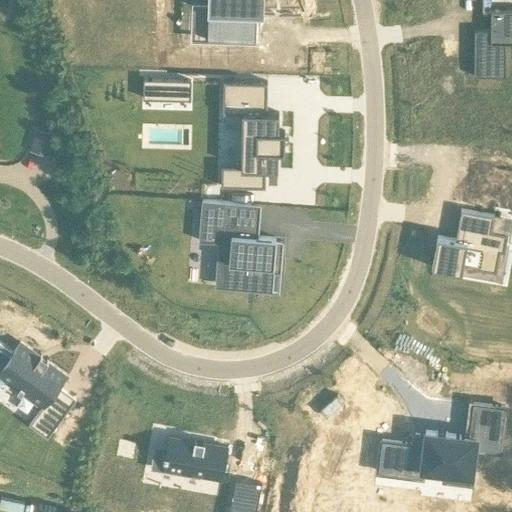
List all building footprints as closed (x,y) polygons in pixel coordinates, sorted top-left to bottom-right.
[(208,0),(208,39),(251,40),(252,0),(208,0)] [(475,30),(474,77),(505,77),(505,44),(511,43),(511,10),(491,10),(491,30),(475,30)] [(222,166),(221,186),(265,187),(266,169),(278,169),(278,151),(284,151),(285,144),(285,138),(285,131),(279,131),(279,113),(267,112),(267,82),(224,81),(223,113),(243,114),(241,166),(222,166)] [(53,134),(38,130),(32,150),(46,155),(53,134)] [(199,241),(219,242),(225,243),(224,262),(232,263),(230,285),(248,287),(248,290),(258,291),(258,288),(266,288),(267,271),(281,272),(283,241),(276,241),(276,238),(258,237),(232,234),(235,204),(235,203),(202,200),(199,241)] [(439,234),(435,265),(472,270),(473,262),(506,266),(509,245),(511,245),(511,227),(499,226),(501,210),(467,206),(464,236),(439,234)] [(0,341),(0,375),(19,389),(18,390),(21,393),(22,391),(42,406),(29,423),(47,437),(76,398),(59,386),(66,376),(47,362),(46,361),(41,357),(40,357),(21,342),(13,352),(0,341)] [(381,439),(377,471),(422,477),(423,470),(472,477),(476,448),(500,451),(506,406),(474,402),(470,436),(426,430),(425,435),(415,434),(413,443),(381,439)] [(197,441),(197,440),(195,439),(195,441),(170,437),(168,448),(167,453),(164,452),(164,457),(167,457),(165,468),(201,474),(222,478),(227,447),(205,443),(206,441),(203,441),(203,443),(197,441)] [(229,511),(256,511),(262,484),(236,479),(229,511)]
